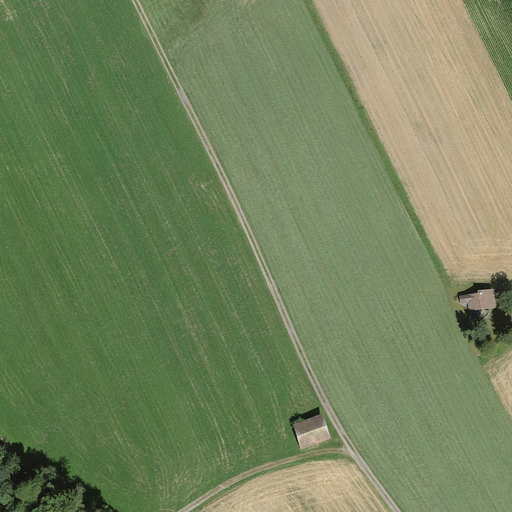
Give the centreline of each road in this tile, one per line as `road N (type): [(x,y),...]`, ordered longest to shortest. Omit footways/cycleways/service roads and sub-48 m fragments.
road 1 (track): [(396,511),(324,402),(220,167),(134,0)]
road 2 (track): [(179,511),(245,473),(326,450),(353,453)]
